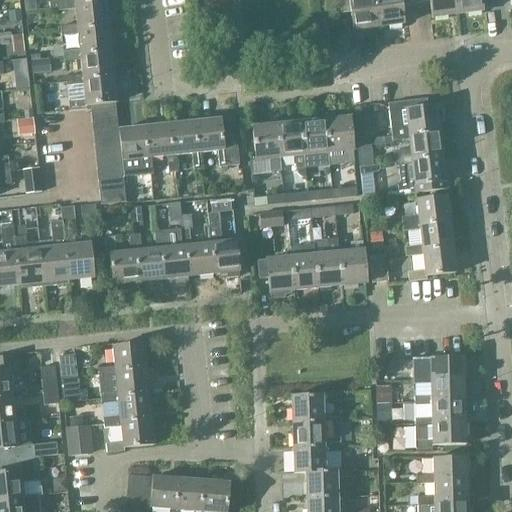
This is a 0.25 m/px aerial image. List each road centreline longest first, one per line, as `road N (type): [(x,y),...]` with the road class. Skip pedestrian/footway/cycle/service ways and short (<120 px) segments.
road 1 (residential): [(259,447),(256,324),(495,317)]
road 2 (residential): [(198,450),(186,329),(0,351)]
road 3 (residential): [(495,317),(464,56)]
road 4 (residential): [(511,511),(495,317)]
